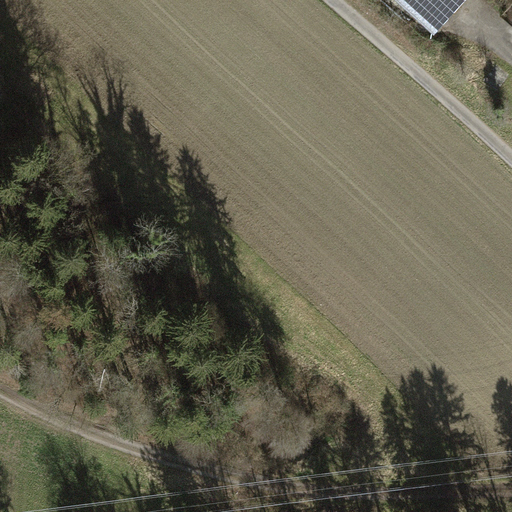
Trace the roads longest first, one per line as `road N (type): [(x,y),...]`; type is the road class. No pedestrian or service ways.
road 1 (track): [(511,492),(280,492),(108,441),(0,385)]
road 2 (track): [(511,155),(340,0)]
